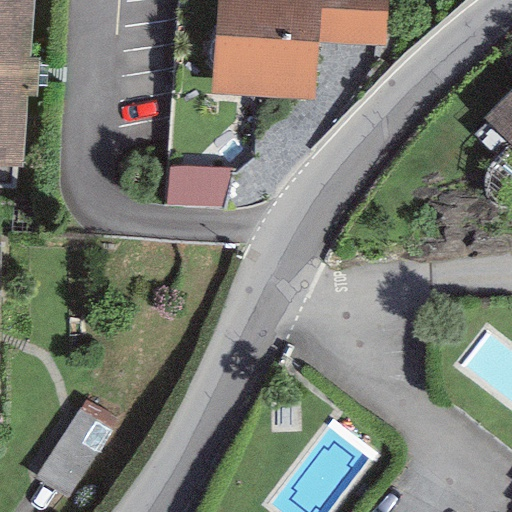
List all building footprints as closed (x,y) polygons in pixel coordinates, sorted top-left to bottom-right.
[(0,0),(0,184),(7,185),(21,0),(0,0)] [(305,0),(209,0),(204,94),(300,99),(305,0)] [(376,45),(377,0),(312,0),(311,43),(376,45)] [(511,88),(476,126),(511,159),(511,88)] [(178,168),(177,208),(235,210),(236,169),(178,168)] [(87,398),(48,479),(81,495),(120,414),(87,398)]
